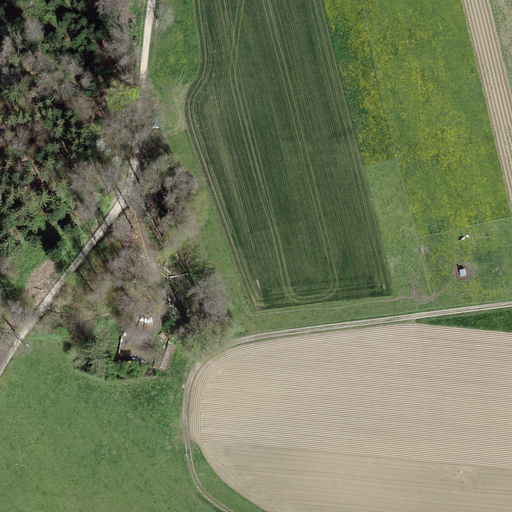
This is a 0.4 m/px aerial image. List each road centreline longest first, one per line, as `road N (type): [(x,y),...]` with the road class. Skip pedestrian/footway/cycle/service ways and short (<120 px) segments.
road 1 (track): [(511,306),(253,340),(200,369),(190,396),(188,461)]
road 2 (track): [(154,0),(123,173),(0,371)]
